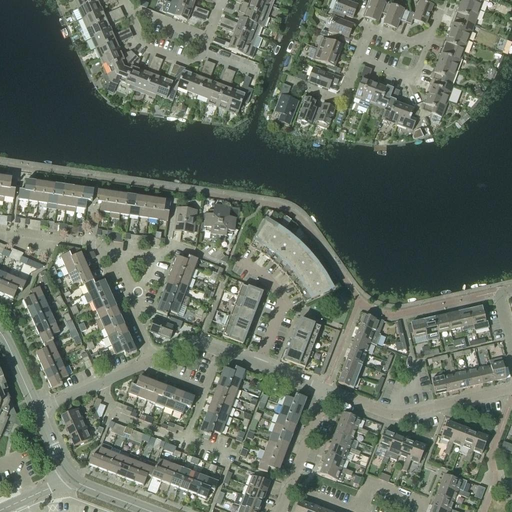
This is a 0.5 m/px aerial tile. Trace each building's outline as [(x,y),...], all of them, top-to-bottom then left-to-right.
[(73,0),(77,10),(99,0),(73,0)] [(101,11),(99,6),(100,4),(102,4),(106,3),(104,0),(99,0),(77,10),(82,20),(85,19),(85,18),(101,11)] [(192,7),(194,1),(190,0),(171,0),(170,4),(197,14),(199,9),(195,8),(193,9),(192,7)] [(267,18),(271,8),(251,0),(249,5),(247,6),(246,4),(242,3),(240,7),(267,18)] [(352,19),(357,6),(346,2),(341,0),(337,0),(330,18),(333,19),(333,18),(342,22),(344,16),(352,19)] [(386,17),(390,5),(375,0),(370,0),(364,17),(377,22),(380,15),(386,17)] [(479,11),(483,0),(461,0),(460,4),(479,11)] [(425,25),(432,6),(419,1),(414,15),(409,13),(405,24),(410,26),(413,20),(425,25)] [(197,14),(170,4),(166,15),(186,22),(189,16),(190,16),(191,18),(195,19),(197,14)] [(474,26),(479,11),(460,4),(457,13),(455,12),(452,18),(474,26)] [(405,24),(409,13),(390,5),(386,17),(383,24),(396,29),(399,22),(405,24)] [(263,28),(267,18),(240,7),(238,12),(242,14),(244,13),(245,15),(243,20),(260,27),(263,28)] [(86,29),(113,18),(110,13),(106,15),(106,17),(104,16),(101,11),(85,18),(85,19),(82,20),(86,29)] [(110,31),(108,25),(109,24),(111,24),(115,22),(113,18),(86,29),(90,39),(94,37),(94,38),(110,31)] [(347,39),(352,26),(342,22),(333,18),(333,19),(326,37),(337,41),(338,41),(340,36),(347,39)] [(468,41),(474,26),(452,18),(450,24),(452,25),(449,34),(468,41)] [(256,37),(260,27),(243,20),(240,19),(238,25),(236,26),(235,24),(231,22),(229,27),(256,37)] [(252,47),(256,37),(229,27),(227,32),(231,33),(233,32),(234,34),(232,40),(252,47)] [(95,49),(121,37),(119,33),(115,35),(115,37),(113,36),(110,31),(94,38),(94,37),(90,39),(95,49)] [(462,57),(468,41),(449,34),(445,44),(443,43),(441,49),(462,57)] [(119,51),(117,46),(118,44),(120,44),(124,43),(121,37),(95,49),(100,59),(119,51)] [(338,55),(341,48),(344,48),(345,44),(338,41),(337,41),(336,45),(321,39),(317,50),(338,58),(339,55),(338,55)] [(248,58),(252,47),(232,40),(230,45),(228,46),(227,44),(223,42),(221,48),(248,58)] [(456,71),(462,57),(441,49),(439,54),(441,55),(437,64),(456,71)] [(337,60),(338,58),(317,50),(313,60),(327,66),(326,69),(334,73),(336,68),(334,67),(337,60)] [(110,83),(135,57),(130,52),(124,55),(123,57),(121,56),(119,51),(100,59),(102,65),(106,64),(110,74),(107,76),(110,83)] [(133,91),(141,71),(136,70),(135,68),(137,67),(139,61),(135,57),(110,83),(112,83),(110,87),(115,89),(116,85),(117,85),(118,82),(129,86),(128,89),(133,91)] [(450,87),(451,87),(456,71),(437,64),(434,73),(432,72),(429,79),(431,80),(450,87)] [(144,96),(154,69),(149,67),(148,71),(148,73),(146,73),(141,71),(133,91),(144,96)] [(155,96),(161,79),(156,77),(155,75),(157,74),(159,70),(154,69),(144,96),(154,100),(156,96),(155,96)] [(336,85),(339,78),(313,69),(308,82),(328,90),(330,83),(336,85)] [(197,97),(206,73),(201,71),(200,75),(201,77),(199,78),(193,76),(187,93),(197,97)] [(187,93),(193,76),(183,72),(180,79),(181,79),(177,89),(187,93)] [(207,100),(214,84),(208,82),(208,80),(210,79),(211,75),(206,73),(197,97),(207,100)] [(172,102),(177,89),(181,79),(180,79),(169,74),(168,78),(169,80),(167,81),(161,79),(155,96),(156,96),(172,102)] [(369,105),(377,86),(367,82),(368,80),(362,78),(354,99),(360,101),(357,107),(367,110),(369,105)] [(216,108),(226,81),(222,79),(220,83),(221,85),(219,86),(214,84),(207,100),(205,104),(216,108)] [(447,103),(453,88),(451,87),(450,87),(431,80),(429,86),(431,86),(428,95),(447,103)] [(226,111),(234,91),(229,89),(228,88),(230,87),(231,83),(226,81),(216,108),(226,111)] [(384,110),(385,111),(393,90),(377,84),(377,86),(369,105),(384,110)] [(293,111),(294,107),(295,108),(297,102),(286,98),(290,88),(283,85),(278,96),(281,97),(274,113),(281,115),(278,122),(288,126),(294,111),(293,111)] [(247,105),(252,91),(242,87),(240,91),(241,93),(239,93),(234,91),(226,111),(237,116),(242,103),(247,105)] [(396,125),(403,106),(394,103),(395,101),(396,102),(399,92),(393,90),(385,111),(384,110),(381,120),(396,125)] [(441,118),(447,103),(428,95),(425,104),(422,103),(418,106),(424,118),(431,115),(441,118)] [(317,118),(313,117),(317,108),(315,107),(316,102),(304,97),(301,104),(303,105),(297,121),(313,127),(315,122),(317,118)] [(328,127),(335,109),(322,104),(317,118),(315,122),(328,127)] [(424,118),(418,106),(413,108),(412,110),(403,106),(396,125),(412,132),(415,122),(424,118)] [(340,126),(345,113),(339,111),(334,124),(340,126)] [(13,200),(15,190),(10,189),(11,179),(1,178),(0,185),(0,188),(5,189),(3,203),(3,199),(13,200)] [(34,194),(36,183),(26,181),(24,191),(19,191),(18,201),(28,202),(29,193),(34,194)] [(44,195),(45,184),(36,183),(34,194),(29,193),(28,202),(37,203),(38,194),(44,195)] [(53,196),(55,185),(45,184),(44,195),(38,194),(37,203),(46,205),(46,209),(48,196),(53,196)] [(63,198),(64,187),(55,185),(53,196),(48,196),(46,209),(56,210),(57,197),(63,198)] [(72,199),(74,188),(64,187),(63,198),(57,197),(56,210),(65,212),(67,198),(72,199)] [(82,201),(83,190),(74,188),(72,199),(67,198),(65,212),(75,213),(75,209),(76,200),(82,201)] [(92,203),(93,191),(83,190),(82,201),(76,200),(75,209),(85,211),(87,202),(92,203)] [(106,204),(108,193),(97,192),(96,203),(101,204),(99,213),(109,214),(111,205),(106,204)] [(115,205),(117,195),(108,193),(106,204),(111,205),(109,214),(109,218),(118,219),(119,216),(120,206),(115,205)] [(125,207),(127,196),(117,195),(115,205),(120,206),(119,216),(129,217),(130,208),(125,207)] [(134,208),(136,197),(127,196),(125,207),(130,208),(129,217),(138,218),(139,209),(134,208)] [(144,210),(146,199),(136,197),(134,208),(139,209),(138,218),(147,220),(149,210),(144,210)] [(153,211),(155,200),(146,199),(144,210),(149,210),(147,220),(157,221),(158,212),(153,211)] [(163,212),(165,202),(155,200),(153,211),(158,212),(157,221),(167,223),(169,213),(163,212)] [(219,224),(222,207),(214,206),(213,212),(207,211),(207,215),(203,215),(203,220),(206,220),(206,222),(219,224)] [(230,210),(230,209),(222,207),(219,224),(233,226),(233,225),(237,225),(239,211),(230,210)] [(192,234),(195,213),(177,210),(174,231),(192,234)] [(217,241),(219,224),(206,222),(204,233),(210,234),(209,240),(217,241)] [(259,254),(277,229),(276,228),(275,226),(273,225),(272,224),(271,223),(270,225),(265,222),(250,248),(254,250),(259,253),(259,254)] [(231,237),(233,226),(219,224),(217,241),(225,242),(225,236),(231,237)] [(269,260),(288,237),(287,236),(286,234),(285,233),(284,232),(283,231),(282,233),(277,229),(259,254),(263,256),(264,256),(268,259),(268,260),(269,260)] [(277,267),(298,246),(297,245),(297,243),(296,242),(295,241),(294,240),(292,241),(288,237),(269,260),(272,263),(277,267)] [(285,275),(308,256),(307,254),(306,253),(306,252),(305,250),(304,249),(302,250),(298,246),(277,267),(280,271),(281,271),(285,275),(284,275),(285,275)] [(85,264),(81,255),(81,254),(71,258),(69,254),(60,258),(64,267),(73,263),(75,268),(85,264)] [(292,284),(317,267),(316,266),(316,265),(315,263),(315,262),(314,261),(313,259),(312,261),(308,256),(285,275),(288,279),(292,283),(291,283),(292,284)] [(194,270),(197,260),(188,257),(186,262),(176,258),(173,267),(183,271),(185,267),(194,270)] [(89,272),(85,264),(75,268),(73,263),(64,267),(68,276),(76,272),(78,277),(89,272)] [(190,279),(194,270),(185,267),(183,271),(173,267),(169,276),(180,280),(182,276),(190,279)] [(298,293),(324,278),(324,276),(323,275),(323,273),(322,272),(321,271),(320,271),(317,267),(292,284),(295,288),(298,292),(298,293)] [(93,281),(89,272),(78,277),(76,272),(68,276),(72,285),(80,282),(82,286),(93,281)] [(12,288),(16,279),(7,276),(3,284),(0,282),(0,294),(3,296),(8,286),(12,288)] [(187,288),(190,279),(182,276),(180,280),(169,276),(166,285),(176,289),(178,285),(187,288)] [(223,291),(228,278),(224,277),(219,290),(223,291)] [(304,303),(331,291),(331,289),(330,287),(330,286),(329,284),(329,282),(327,283),(324,278),(298,293),(301,297),(304,302),(303,302),(304,303)] [(13,300),(17,290),(22,292),(25,283),(16,279),(12,288),(8,286),(3,296),(13,300)] [(108,291),(104,281),(94,286),(93,281),(82,286),(84,286),(87,294),(96,291),(98,295),(108,291)] [(183,297),(187,288),(178,285),(176,289),(166,285),(162,294),(173,298),(175,294),(183,297)] [(258,305),(262,294),(250,290),(250,288),(245,286),(245,288),(241,286),(241,287),(242,287),(240,292),(239,292),(237,297),(258,305)] [(35,302),(43,298),(39,288),(30,292),(32,297),(22,301),(27,311),(37,306),(35,302)] [(112,299),(108,291),(98,295),(96,291),(87,294),(84,296),(87,305),(91,303),(100,299),(102,304),(112,299)] [(185,308),(188,299),(183,297),(175,294),(173,298),(162,294),(159,303),(169,307),(171,303),(180,306),(185,308)] [(255,310),(258,305),(237,297),(238,297),(236,302),(235,302),(234,307),(254,315),(255,310)] [(38,310),(47,306),(43,298),(35,302),(37,306),(27,311),(31,320),(41,315),(38,310)] [(116,308),(112,299),(102,304),(100,299),(91,303),(95,312),(104,308),(106,313),(116,308)] [(176,315),(180,306),(171,303),(169,307),(159,303),(155,313),(166,317),(168,312),(176,315)] [(42,319),(51,315),(47,306),(38,310),(41,315),(31,320),(34,328),(45,324),(42,319)] [(250,325),(254,315),(234,307),(233,307),(234,307),(232,312),(230,317),(250,325)] [(485,323),(482,307),(469,310),(473,326),(485,323)] [(120,317),(116,308),(106,313),(104,308),(95,312),(99,321),(108,317),(110,321),(120,317)] [(473,326),(469,310),(458,313),(461,329),(473,326)] [(461,329),(458,313),(446,315),(450,331),(461,329)] [(46,328),(55,324),(51,315),(42,319),(45,324),(34,328),(38,337),(48,332),(46,328)] [(450,331),(446,315),(434,318),(438,334),(450,331)] [(246,335),(250,325),(230,317),(228,316),(224,326),(226,327),(246,335)] [(379,335),(383,322),(379,320),(378,321),(364,316),(359,327),(374,333),(379,335)] [(124,326),(120,317),(110,321),(108,317),(99,321),(96,322),(99,331),(103,329),(112,326),(114,330),(124,326)] [(438,334),(434,318),(422,321),(426,337),(438,334)] [(169,340),(174,328),(179,330),(182,323),(170,319),(168,325),(154,320),(149,333),(169,340)] [(206,334),(211,322),(208,320),(203,333),(206,334)] [(320,329),(320,328),(317,327),(317,326),(312,324),(312,325),(300,320),(296,331),(316,338),(318,333),(317,333),(319,328),(320,329)] [(426,337),(422,321),(410,323),(412,334),(414,339),(426,337)] [(53,341),(51,337),(59,333),(55,324),(46,328),(48,332),(38,337),(42,346),(52,342),(53,341)] [(128,334),(124,326),(114,330),(112,326),(103,329),(107,338),(116,334),(118,339),(128,334)] [(242,345),(246,335),(226,327),(226,328),(224,332),(222,338),(224,338),(224,339),(229,341),(229,340),(242,345)] [(370,344),(374,333),(359,327),(355,338),(370,344)] [(313,343),(315,339),(316,339),(316,338),(296,331),(292,341),(312,348),(314,343),(313,343)] [(334,345),(339,332),(336,331),(331,344),(334,345)] [(132,343),(128,334),(118,339),(116,334),(107,338),(111,347),(120,343),(122,348),(132,343)] [(366,356),(370,344),(355,338),(351,350),(366,356)] [(310,353),(311,349),(312,349),(312,348),(292,341),(288,351),(308,359),(310,354),(310,353)] [(56,351),(52,342),(42,346),(44,350),(35,354),(39,364),(49,359),(47,355),(56,351)] [(136,353),(132,343),(122,348),(120,343),(111,347),(115,356),(123,353),(125,357),(136,353)] [(362,367),(366,356),(351,350),(346,361),(362,367)] [(60,360),(56,351),(47,355),(49,359),(39,364),(43,373),(53,368),(51,363),(60,360)] [(306,363),(307,359),(308,359),(288,351),(284,360),(284,361),(297,366),(296,367),(302,369),(302,368),(304,369),(306,364),(306,363)] [(64,368),(60,360),(51,363),(53,368),(43,373),(47,381),(57,377),(55,372),(64,368)] [(357,378),(362,367),(346,361),(342,372),(357,378)] [(509,379),(507,368),(503,369),(502,364),(490,366),(493,382),(509,379)] [(493,382),(490,366),(478,369),(482,385),(493,382)] [(68,378),(64,368),(55,372),(57,377),(47,381),(51,391),(62,386),(60,381),(68,378)] [(241,381),(244,372),(235,368),(233,373),(224,369),(220,379),(230,382),(232,378),(241,381)] [(482,385),(478,369),(466,372),(470,388),(482,385)] [(0,438),(7,422),(7,420),(8,420),(15,417),(17,423),(17,422),(11,408),(8,409),(7,408),(9,403),(5,392),(7,391),(0,372),(0,438)] [(353,390),(357,378),(342,372),(338,384),(353,390)] [(470,388),(466,372),(454,374),(458,390),(470,388)] [(458,390),(454,374),(443,377),(447,393),(458,390)] [(145,391),(149,381),(139,377),(135,387),(131,385),(127,395),(137,398),(140,390),(145,391)] [(447,393),(443,377),(431,380),(434,396),(447,393)] [(237,390),(241,381),(232,378),(230,382),(220,379),(216,387),(227,391),(229,387),(237,390)] [(154,395),(157,384),(149,381),(145,391),(140,390),(137,398),(146,402),(149,393),(154,395)] [(162,398),(166,388),(157,384),(154,395),(149,393),(146,402),(155,405),(158,396),(162,398)] [(234,399),(237,390),(229,387),(227,391),(216,387),(213,396),(223,400),(225,396),(234,399)] [(171,402),(175,391),(166,388),(162,398),(158,396),(155,405),(164,409),(167,400),(171,402)] [(181,405),(184,395),(175,391),(171,402),(167,400),(164,409),(173,412),(176,403),(181,405)] [(182,416),(185,407),(190,409),(194,398),(184,395),(181,405),(176,403),(173,412),(182,416)] [(231,408),(234,399),(225,396),(223,400),(213,396),(210,405),(220,409),(222,405),(231,408)] [(302,409),(306,400),(295,396),(293,400),(285,397),(281,407),(290,410),(292,406),(302,409)] [(227,417),(231,408),(222,405),(220,409),(210,405),(206,414),(217,418),(218,414),(227,417)] [(299,418),(302,409),(292,406),(290,410),(281,407),(278,416),(287,419),(289,414),(299,418)] [(82,420),(78,409),(60,417),(65,428),(82,420)] [(357,428),(360,420),(342,413),(338,424),(356,431),(355,433),(360,435),(362,430),(357,428)] [(224,426),(227,417),(218,414),(217,418),(206,414),(203,423),(213,427),(215,423),(224,426)] [(295,427),(299,418),(289,414),(287,419),(278,416),(275,425),(283,428),(285,423),(295,427)] [(87,429),(82,420),(65,428),(69,437),(87,429)] [(450,444),(457,426),(446,422),(440,440),(448,443),(450,444)] [(220,436),(224,426),(215,423),(213,427),(203,423),(199,433),(210,437),(212,432),(220,436)] [(292,436),(295,427),(285,423),(283,428),(275,425),(271,434),(280,437),(282,432),(292,436)] [(352,441),(355,433),(356,431),(338,424),(335,434),(352,441)] [(460,447),(467,430),(457,426),(450,444),(448,443),(446,448),(450,450),(452,444),(460,447)] [(91,440),(90,436),(87,429),(69,437),(74,448),(91,440)] [(134,442),(137,433),(128,430),(126,435),(129,436),(128,440),(134,442)] [(470,451),(477,434),(467,430),(460,447),(468,450),(470,451)] [(289,445),(292,436),(282,432),(280,437),(271,434),(268,443),(277,446),(278,441),(289,445)] [(388,453),(394,436),(384,432),(377,449),(385,452),(388,453)] [(144,442),(146,436),(137,433),(134,442),(140,444),(141,441),(144,442)] [(349,448),(352,441),(335,434),(331,444),(348,451),(347,453),(353,455),(354,450),(349,448)] [(481,455),(487,438),(477,434),(470,451),(468,450),(466,456),(471,458),(473,452),(481,455)] [(152,449),(155,440),(146,436),(144,442),(147,443),(146,447),(152,449)] [(398,457),(404,439),(394,436),(388,453),(385,452),(383,458),(388,459),(390,454),(398,457)] [(408,461),(414,443),(404,439),(398,457),(405,460),(408,461)] [(162,449),(165,443),(155,440),(152,449),(158,451),(159,448),(162,449)] [(285,454),(289,445),(278,441),(277,446),(268,443),(264,452),(273,455),(275,450),(285,454)] [(418,465),(425,447),(414,443),(408,461),(405,460),(403,465),(408,467),(410,461),(418,465)] [(344,461),(347,453),(348,451),(331,444),(327,454),(344,461)] [(106,461),(111,448),(101,445),(97,457),(92,455),(88,466),(97,470),(101,459),(106,461)] [(115,465),(119,456),(120,452),(111,448),(106,461),(101,459),(97,470),(106,473),(110,463),(115,465)] [(282,463),(285,454),(275,450),(273,455),(264,452),(261,461),(270,464),(272,459),(282,463)] [(124,468),(129,455),(120,452),(119,456),(115,465),(110,463),(106,473),(115,476),(119,466),(124,468)] [(341,469),(344,461),(327,454),(323,464),(340,471),(339,473),(345,475),(347,471),(341,469)] [(133,471),(138,459),(129,455),(124,468),(119,466),(115,476),(124,480),(128,470),(133,471)] [(142,475),(145,466),(147,462),(138,459),(133,471),(128,470),(124,480),(133,483),(137,473),(142,475)] [(278,473),(282,463),(272,459),(270,464),(261,461),(257,470),(267,474),(268,469),(278,473)] [(169,474),(172,465),(158,460),(156,465),(154,469),(155,469),(151,479),(160,482),(164,472),(169,474)] [(143,487),(147,477),(151,479),(155,469),(154,469),(156,465),(147,462),(142,475),(137,473),(133,483),(143,487)] [(336,481),(339,473),(340,471),(323,464),(319,475),(336,481)] [(178,477),(181,468),(172,465),(169,474),(164,472),(160,482),(169,486),(173,476),(178,477)] [(187,481),(190,472),(181,468),(178,477),(173,476),(169,486),(178,489),(182,479),(187,481)] [(196,484),(199,475),(190,472),(187,481),(182,479),(178,489),(187,493),(191,482),(196,484)] [(387,483),(390,478),(380,474),(377,480),(387,483)] [(205,488),(208,479),(199,475),(196,484),(191,482),(187,493),(196,496),(200,486),(205,488)] [(266,494),(270,483),(251,476),(247,487),(266,494)] [(458,490),(461,482),(444,476),(440,486),(457,492),(456,495),(462,497),(464,492),(458,490)] [(214,492),(218,483),(208,479),(205,488),(200,486),(196,496),(206,500),(209,490),(214,492)] [(453,503),(456,495),(457,492),(440,486),(436,496),(453,503)] [(262,504),(266,494),(247,487),(244,497),(262,504)] [(449,511),(450,510),(453,503),(436,496),(432,506),(447,511),(449,511)] [(252,511),(258,511),(262,504),(244,497),(240,507),(252,511)] [(306,511),(309,505),(298,501),(294,511),(306,511)]
